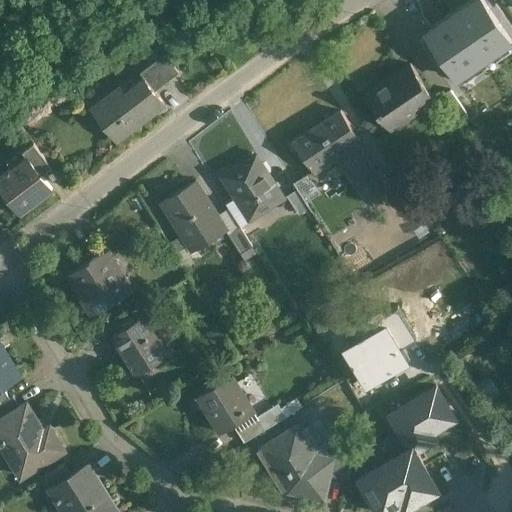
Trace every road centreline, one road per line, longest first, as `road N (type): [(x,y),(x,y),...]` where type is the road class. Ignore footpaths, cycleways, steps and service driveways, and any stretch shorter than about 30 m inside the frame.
road 1 (residential): [(363,0),(0,249)]
road 2 (residential): [(190,494),(94,417),(0,255)]
